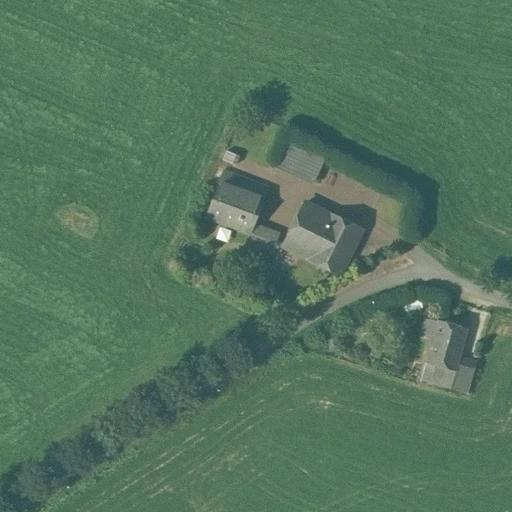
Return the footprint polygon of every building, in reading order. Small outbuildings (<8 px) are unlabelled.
[(330,153),(289,133),(273,166),(314,187),(330,153)] [(265,187),(223,171),(205,218),(248,234),(251,226),(262,198),(261,198),(265,187)] [(361,231),(304,203),(286,241),(283,247),(340,275),(361,231)] [(286,241),(251,226),(248,234),(244,243),(278,257),(283,247),(286,241)] [(404,306),(386,320),(394,329),(411,315),(404,306)] [(467,329),(437,321),(425,364),(455,372),(456,371),(460,356),(467,329)] [(455,372),(425,364),(420,380),(451,389),(455,372)] [(472,375),(456,371),(455,372),(451,389),(457,390),(457,391),(467,394),(472,375)]
